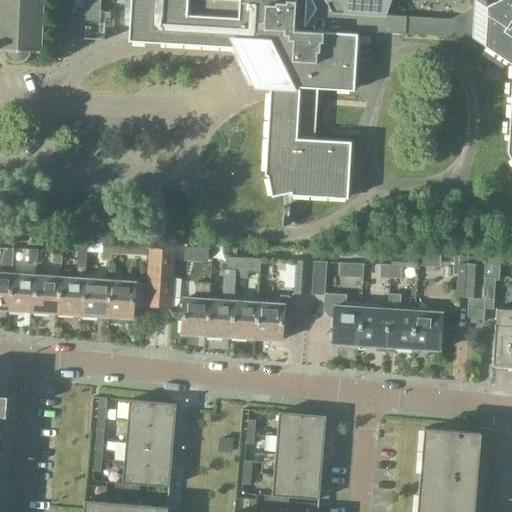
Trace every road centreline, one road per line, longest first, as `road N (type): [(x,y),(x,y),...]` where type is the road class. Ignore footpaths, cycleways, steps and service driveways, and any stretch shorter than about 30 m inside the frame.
road 1 (residential): [(22,362),(368,394)]
road 2 (residential): [(10,511),(22,362)]
road 3 (residential): [(368,394),(511,411)]
